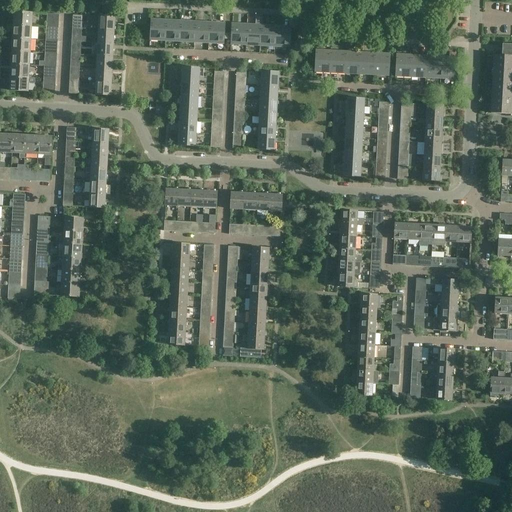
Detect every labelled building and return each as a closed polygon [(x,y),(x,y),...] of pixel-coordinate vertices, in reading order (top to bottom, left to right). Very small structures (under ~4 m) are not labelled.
[(14,12),(13,25),(32,26),(32,13),(24,13),(14,12)] [(47,14),(46,27),(58,28),(59,14),(58,14),(47,13),(47,14)] [(99,24),(98,31),(115,32),(116,19),(92,18),(92,24),(99,24)] [(165,41),(166,21),(152,21),(151,41),(165,41)] [(180,22),(166,21),(165,41),(179,42),(180,22)] [(180,22),(179,42),(193,43),(194,23),(180,22)] [(194,23),(193,43),(207,44),(209,24),(194,23)] [(209,24),(207,44),(224,45),(225,35),(225,25),(209,24)] [(13,25),(12,38),(31,39),(32,26),(13,25)] [(233,25),(232,41),(232,45),(245,46),(246,26),(233,25)] [(246,26),(245,46),(260,47),(261,26),(246,26)] [(261,26),(260,47),(275,47),(276,27),(261,26)] [(46,27),(46,40),(58,41),(58,28),(46,27)] [(276,27),(275,47),(290,48),(291,28),(276,27)] [(98,31),(98,44),(114,45),(115,32),(98,31)] [(12,38),(12,51),(30,52),(31,39),(12,38)] [(46,40),(45,53),(57,54),(58,41),(46,40)] [(72,42),(71,54),(81,55),(81,42),(72,42)] [(98,44),(97,57),(114,58),(114,45),(98,44)] [(494,64),(511,64),(511,45),(510,46),(504,46),(504,56),(494,56),(494,64)] [(12,51),(11,64),(29,65),(30,52),(12,51)] [(330,73),(331,52),(317,51),(316,73),(330,73)] [(346,53),(331,52),(330,73),(345,74),(346,53)] [(346,53),(345,74),(359,75),(360,53),(346,53)] [(375,54),(360,53),(359,75),(374,76),(375,54)] [(390,55),(375,54),(374,76),(389,77),(390,55)] [(410,78),(412,56),(398,55),(396,77),(410,78)] [(427,57),(412,56),(410,78),(426,78),(427,57)] [(97,57),(96,70),(113,71),(114,58),(97,57)] [(441,57),(427,57),(426,78),(440,79),(441,57)] [(441,57),(440,79),(455,80),(456,58),(441,57)] [(11,64),(10,77),(29,78),(29,65),(11,64)] [(70,67),(70,80),(79,81),(80,68),(70,67)] [(183,68),(183,83),(200,84),(200,77),(204,78),(204,69),(193,69),(183,68)] [(113,71),(96,70),(96,83),(112,84),(113,71)] [(511,71),(494,71),(493,78),(511,79),(511,71)] [(214,72),(214,85),(224,86),(224,73),(214,72)] [(262,88),(279,89),(279,73),(258,72),(258,80),(262,81),(262,88)] [(236,86),(246,87),(247,74),(237,73),(236,86)] [(10,77),(9,90),(18,91),(24,91),(28,92),(28,91),(28,83),(35,83),(35,79),(29,78),(10,77)] [(95,96),(112,97),(112,84),(96,83),(90,83),(89,88),(95,89),(95,96)] [(200,84),(183,83),(182,95),(199,96),(200,84)] [(214,85),(213,97),(223,97),(224,86),(214,85)] [(246,87),(236,86),(236,98),(245,99),(246,87)] [(279,89),(262,88),(261,99),(278,100),(279,89)] [(199,96),(182,95),(181,108),(198,109),(199,96)] [(213,97),(213,110),(223,110),(223,97),(213,97)] [(236,98),(235,111),(245,112),(245,99),(236,98)] [(278,100),(261,99),(261,112),(277,113),(278,100)] [(348,99),(347,113),(364,114),(364,108),(369,108),(369,101),(348,99)] [(511,100),(492,100),(492,108),(511,108),(511,100)] [(379,107),(379,115),(389,115),(389,104),(380,103),(379,107)] [(411,116),(412,105),(402,104),(402,116),(411,117),(411,116)] [(427,106),(427,117),(443,118),(444,106),(427,106)] [(181,108),(181,121),(198,121),(198,109),(181,108)] [(213,110),(212,122),(222,123),(223,110),(213,110)] [(245,112),(235,111),(235,123),(244,124),(245,112)] [(261,112),(260,125),(276,126),(277,113),(261,112)] [(347,113),(346,127),(363,128),(364,114),(347,113)] [(379,115),(378,129),(388,129),(389,115),(379,115)] [(402,116),(401,130),(410,130),(411,117),(402,116)] [(443,118),(427,117),(426,131),(443,132),(443,118)] [(181,121),(180,133),(197,134),(198,121),(181,121)] [(222,123),(212,122),(211,134),(221,135),(222,123)] [(244,124),(235,123),(234,135),(243,136),(244,124)] [(260,125),(259,137),(276,138),(276,126),(260,125)] [(346,127),(346,138),(363,139),(363,128),(346,127)] [(68,129),(67,142),(76,143),(76,134),(77,130),(68,129)] [(388,129),(378,129),(377,140),(387,141),(388,129)] [(93,144),(109,144),(110,131),(86,130),(86,136),(93,137),(93,144)] [(410,130),(401,130),(400,141),(410,142),(410,130)] [(426,131),(425,142),(442,143),(443,132),(426,131)] [(197,134),(180,133),(179,147),(196,148),(197,134)] [(221,135),(211,134),(210,148),(221,148),(221,135)] [(0,135),(0,141),(0,153),(12,155),(13,136),(0,135)] [(243,136),(234,135),(233,149),(243,150),(243,136)] [(13,136),(12,155),(20,155),(20,159),(25,159),(25,155),(26,137),(13,136)] [(39,137),(26,137),(25,155),(38,156),(39,137)] [(39,137),(38,156),(46,156),(45,165),(51,166),(53,138),(39,137)] [(276,138),(259,137),(259,151),(275,152),(276,138)] [(363,139),(346,138),(345,152),(362,153),(363,139)] [(387,141),(377,140),(377,153),(387,154),(387,141)] [(400,141),(399,154),(409,155),(410,142),(400,141)] [(76,143),(67,142),(66,155),(75,156),(76,143)] [(425,142),(425,156),(441,157),(442,143),(425,142)] [(93,144),(92,157),(109,157),(109,144),(93,144)] [(362,153),(345,152),(344,164),(361,165),(362,153)] [(387,154),(377,153),(376,166),(386,166),(387,154)] [(409,155),(399,154),(399,167),(408,167),(409,155)] [(66,155),(66,168),(75,169),(75,156),(66,155)] [(441,157),(425,156),(424,168),(441,169),(441,157)] [(92,157),(91,170),(108,170),(109,157),(92,157)] [(511,177),(511,161),(504,161),(503,177),(502,185),(508,185),(509,177),(511,177)] [(361,165),(344,164),(344,177),(361,178),(361,165)] [(386,166),(376,166),(375,179),(385,179),(386,166)] [(408,167),(399,167),(398,180),(408,181),(408,167)] [(12,169),(0,168),(0,180),(11,181),(12,169)] [(75,169),(66,168),(65,181),(74,182),(75,169)] [(441,169),(424,168),(423,181),(440,182),(441,169)] [(25,169),(12,169),(11,181),(24,181),(25,169)] [(51,171),(38,170),(37,182),(50,183),(51,171)] [(108,170),(91,170),(91,183),(107,183),(108,170)] [(74,182),(65,181),(64,194),(73,195),(74,182)] [(91,183),(90,195),(90,196),(107,196),(107,183),(91,183)] [(178,207),(179,191),(166,190),(165,207),(178,207)] [(179,191),(178,207),(191,208),(192,192),(179,191)] [(192,192),(191,208),(204,209),(205,192),(192,192)] [(217,193),(205,192),(204,209),(216,209),(217,199),(217,193)] [(511,203),(511,197),(508,197),(508,192),(502,192),(501,202),(511,203)] [(73,195),(64,194),(63,207),(73,208),(73,195)] [(244,211),(245,194),(232,194),(231,210),(244,211)] [(245,194),(244,211),(256,211),(257,195),(245,194)] [(13,195),(13,208),(25,209),(26,196),(13,195)] [(90,196),(90,195),(84,195),(84,200),(90,200),(89,209),(106,210),(107,196),(90,196)] [(257,195),(256,211),(269,212),(270,196),(257,195)] [(270,196),(269,212),(282,213),(283,196),(270,196)] [(13,208),(12,221),(24,222),(25,209),(13,208)] [(341,225),(358,225),(364,226),(364,219),(358,218),(359,213),(342,212),(341,225)] [(377,226),(383,227),(383,214),(373,213),(373,226),(377,226)] [(511,225),(511,215),(501,215),(501,221),(505,221),(505,225),(511,225)] [(39,217),(38,231),(50,231),(50,218),(39,217)] [(65,219),(64,232),(83,233),(83,220),(65,219)] [(24,222),(12,221),(11,234),(24,235),(24,222)] [(177,233),(178,222),(165,222),(164,232),(177,233)] [(178,222),(177,233),(190,233),(190,223),(178,222)] [(203,224),(190,223),(190,233),(202,234),(203,224)] [(203,224),(202,234),(215,234),(215,224),(203,224)] [(407,241),(408,225),(395,224),(394,240),(407,241)] [(243,236),(243,226),(230,225),(230,235),(243,236)] [(358,225),(341,225),(341,237),(357,238),(358,225)] [(421,226),(408,225),(407,241),(420,241),(421,226)] [(255,226),(243,226),(243,236),(255,236),(255,226)] [(268,227),(255,226),(255,236),(268,237),(268,227)] [(383,227),(377,226),(376,231),(372,231),(372,239),(376,239),(382,240),(383,227)] [(421,226),(420,241),(419,246),(425,246),(425,242),(432,242),(433,226),(421,226)] [(433,226),(432,242),(445,243),(446,227),(433,226)] [(281,228),(268,227),(268,237),(280,238),(281,228)] [(446,227),(445,243),(458,244),(458,228),(446,227)] [(458,228),(458,244),(470,244),(471,228),(458,228)] [(50,231),(38,231),(37,244),(49,244),(50,231)] [(83,233),(64,232),(64,238),(60,238),(60,245),(64,245),(82,246),(83,233)] [(11,234),(11,247),(23,248),(24,235),(11,234)] [(341,237),(340,250),(357,251),(357,238),(341,237)] [(382,240),(376,239),(376,244),(372,244),(371,251),(381,252),(382,240)] [(511,258),(511,250),(511,241),(500,241),(499,257),(511,258)] [(82,246),(64,245),(63,251),(60,251),(59,258),(63,258),(81,259),(82,246)] [(174,245),(173,256),(190,257),(191,246),(174,245)] [(203,258),(214,259),(214,247),(204,246),(203,258)] [(11,247),(10,260),(22,261),(23,248),(11,247)] [(229,248),(229,259),(238,260),(239,248),(229,248)] [(253,249),(253,260),(269,261),(270,250),(253,249)] [(357,251),(340,250),(339,262),(356,263),(356,262),(362,262),(362,256),(357,256),(357,251)] [(381,252),(371,251),(371,264),(381,265),(381,252)] [(190,257),(173,256),(173,269),(189,270),(190,257)] [(406,267),(407,257),(394,256),(393,266),(406,267)] [(37,257),(36,270),(48,270),(48,257),(37,257)] [(419,257),(407,257),(406,267),(418,267),(419,257)] [(432,258),(419,257),(418,267),(431,268),(432,258)] [(81,259),(63,258),(63,264),(59,264),(58,271),(62,271),(81,272),(81,259)] [(214,259),(203,258),(203,270),(213,271),(214,259)] [(444,259),(432,258),(431,268),(443,269),(444,259)] [(238,260),(229,259),(228,272),(237,273),(238,260)] [(444,259),(443,269),(456,269),(457,259),(444,259)] [(457,259),(456,269),(469,270),(469,260),(457,259)] [(22,261),(10,260),(9,273),(21,274),(22,261)] [(253,260),(252,274),(269,274),(269,261),(253,260)] [(356,263),(339,262),(339,275),(356,276),(356,263)] [(381,265),(371,264),(370,277),(380,277),(381,265)] [(189,270),(173,269),(172,282),(189,283),(189,270)] [(203,270),(202,283),(212,284),(213,271),(203,270)] [(81,272),(62,271),(62,284),(80,285),(81,272)] [(9,273),(9,286),(21,287),(21,274),(9,273)] [(269,274),(252,274),(251,286),(268,287),(269,274)] [(356,276),(339,275),(338,288),(358,289),(358,282),(355,282),(356,276)] [(380,277),(370,277),(369,289),(379,290),(380,277)] [(416,293),(426,293),(426,280),(416,280),(416,293)] [(442,294),(459,295),(459,282),(435,281),(435,285),(443,286),(442,294)] [(189,283),(172,282),(171,294),(188,295),(189,283)] [(47,283),(35,283),(35,296),(46,296),(47,283)] [(202,283),(202,296),(212,296),(212,284),(202,283)] [(80,285),(62,284),(61,297),(79,298),(80,285)] [(227,285),(227,297),(236,297),(237,285),(227,285)] [(251,286),(251,298),(267,299),(268,287),(251,286)] [(426,293),(416,293),(415,305),(425,306),(426,293)] [(171,294),(171,307),(188,308),(188,295),(171,294)] [(459,295),(442,294),(438,294),(438,299),(442,299),(442,307),(458,308),(459,295)] [(202,296),(201,308),(211,309),(212,296),(202,296)] [(361,309),(377,309),(377,308),(381,308),(381,303),(378,303),(378,297),(359,296),(359,302),(360,302),(360,307),(361,307),(361,309)] [(236,297),(227,297),(226,309),(235,309),(236,297)] [(397,310),(403,311),(403,298),(397,297),(397,303),(393,302),(393,310),(397,310)] [(251,298),(250,310),(267,311),(267,299),(251,298)] [(508,316),(509,299),(496,298),(495,315),(508,316)] [(425,306),(415,305),(415,317),(424,318),(425,306)] [(188,308),(171,307),(170,319),(187,320),(188,308)] [(458,308),(442,307),(438,307),(437,319),(457,320),(459,320),(459,312),(458,312),(458,308)] [(211,309),(201,308),(200,321),(210,321),(211,309)] [(226,309),(225,322),(235,323),(235,309),(226,309)] [(377,309),(361,309),(360,321),(377,322),(377,309)] [(250,310),(249,324),(266,324),(267,311),(250,310)] [(392,315),(392,323),(402,323),(403,311),(397,310),(396,316),(392,315)] [(424,318),(415,317),(414,330),(424,331),(424,318)] [(170,319),(169,332),(186,333),(187,320),(170,319)] [(457,320),(437,319),(435,319),(434,332),(459,333),(459,325),(457,324),(457,320)] [(210,321),(200,321),(200,334),(210,334),(210,321)] [(360,321),(360,333),(376,334),(377,322),(360,321)] [(225,322),(225,335),(234,336),(235,323),(225,322)] [(402,323),(392,323),(391,335),(395,335),(401,336),(402,323)] [(266,324),(249,324),(249,336),(265,337),(266,324)] [(507,341),(508,331),(507,331),(495,330),(494,340),(507,341)] [(186,333),(169,332),(169,346),(186,347),(186,333)] [(376,334),(360,333),(359,346),(375,347),(376,334)] [(210,334),(200,334),(199,347),(209,347),(210,334)] [(225,335),(224,348),(233,349),(233,344),(238,344),(238,336),(234,336),(225,335)] [(401,336),(395,335),(395,340),(391,340),(391,347),(395,348),(401,348),(401,336)] [(265,337),(249,336),(249,337),(243,336),(243,342),(248,342),(248,350),(242,350),(241,358),(262,360),(263,351),(265,351),(265,337)] [(359,346),(358,358),(374,359),(375,347),(359,346)] [(233,349),(224,348),(224,356),(233,357),(233,349)] [(413,362),(422,362),(423,349),(413,349),(413,362)] [(439,363),(455,364),(455,351),(434,350),(434,355),(439,355),(439,363)] [(506,363),(506,354),(493,353),(493,362),(506,363)] [(374,359),(358,358),(358,371),(377,372),(377,366),(374,366),(374,359)] [(390,365),(389,373),(399,374),(400,361),(394,361),(394,365),(390,365)] [(422,362),(413,362),(412,374),(421,375),(422,362)] [(439,363),(438,376),(454,376),(455,364),(439,363)] [(358,371),(357,384),(373,385),(378,385),(379,372),(377,372),(358,371)] [(399,374),(389,373),(389,385),(393,386),(399,386),(399,374)] [(504,395),(505,379),(505,373),(498,373),(498,379),(492,378),(491,395),(504,395)] [(412,374),(411,387),(421,388),(421,375),(412,374)] [(454,376),(438,376),(431,375),(431,380),(438,381),(437,389),(453,389),(454,376)] [(373,385),(357,384),(356,397),(372,398),(373,385)] [(421,388),(411,387),(410,399),(420,400),(421,388)] [(453,389),(437,389),(437,401),(453,402),(453,389)]
